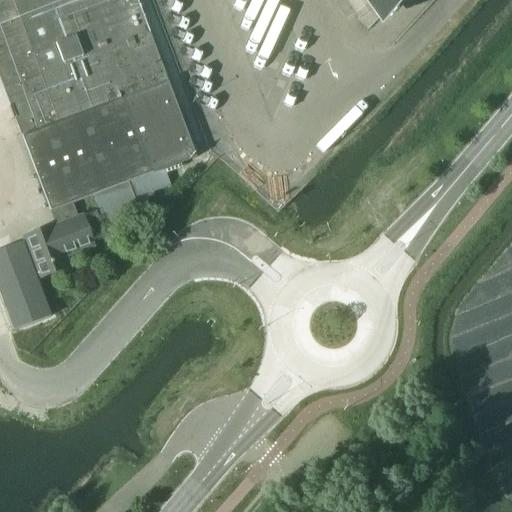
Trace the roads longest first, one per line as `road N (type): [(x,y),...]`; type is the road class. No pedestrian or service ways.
road 1 (unclassified): [(0,349),(8,372),(32,387),(58,386),(173,264),(210,249),(250,258),(292,292)]
road 2 (secondary): [(365,286),(511,114)]
road 3 (secondary): [(175,511),(298,365)]
road 4 (secondary): [(298,365),(336,377),(371,358),(383,321),(365,286)]
